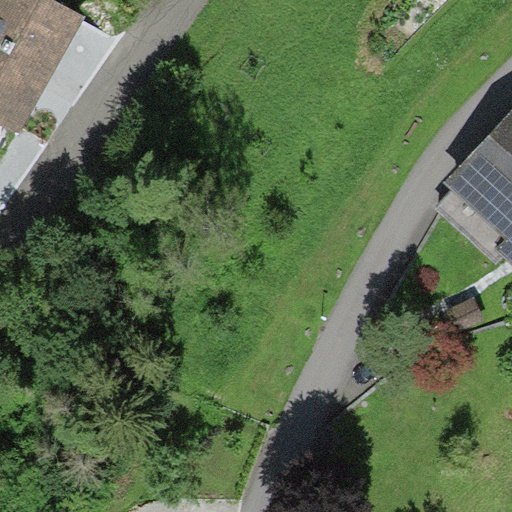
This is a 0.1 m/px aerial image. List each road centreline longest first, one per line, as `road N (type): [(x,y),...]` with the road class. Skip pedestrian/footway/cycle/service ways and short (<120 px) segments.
road 1 (residential): [(261,511),(280,451),(417,198),(511,87)]
road 2 (residential): [(0,244),(177,0)]
